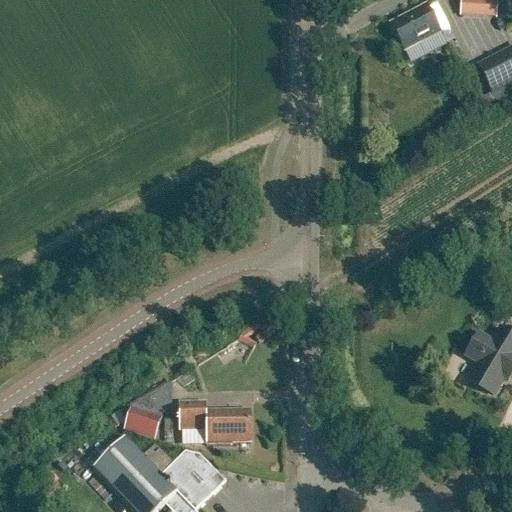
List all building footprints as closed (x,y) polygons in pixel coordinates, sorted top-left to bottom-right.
[(456,0),(454,15),(492,21),(495,0),(456,0)] [(425,8),(389,26),(403,54),(440,35),(425,8)] [(511,104),(511,48),(475,68),(490,96),(478,103),(486,118),(511,104)] [(469,383),(493,397),(503,381),(507,384),(511,375),(511,337),(500,331),(492,345),(478,337),(466,359),(477,366),(476,367),(478,368),(469,383)] [(231,446),(250,445),(249,413),(206,414),(205,405),(178,406),(178,433),(205,433),(205,448),(231,447),(231,446)] [(160,423),(129,413),(122,435),(153,445),(160,423)] [(164,423),(164,434),(172,434),(172,423),(164,423)] [(195,511),(224,485),(198,459),(184,456),(160,479),(124,441),(93,471),(131,511),(160,511),(165,507),(169,511),(195,511)]
